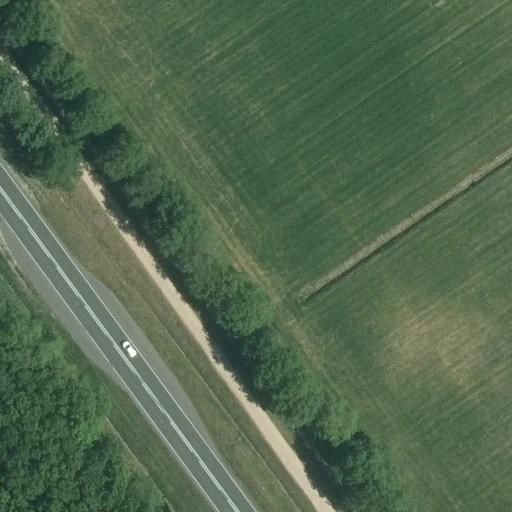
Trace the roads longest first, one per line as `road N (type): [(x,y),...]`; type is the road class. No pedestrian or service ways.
road 1 (track): [(327,511),(0,51)]
road 2 (trunk): [(236,511),(0,189)]
